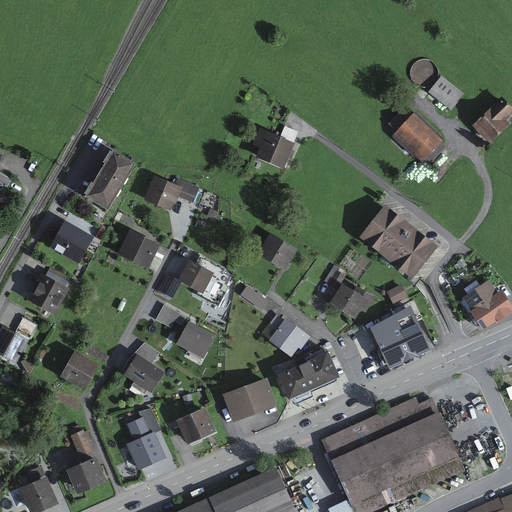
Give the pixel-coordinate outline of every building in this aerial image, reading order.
[(464,94),(442,75),(439,79),(429,92),(451,110),(464,94)] [(511,107),(502,97),(473,126),(490,144),(511,125),(507,120),(511,115),(511,107)] [(445,139),(416,112),(411,116),(404,109),(389,124),(396,131),(393,134),(422,162),(424,160),(430,165),(446,147),(441,143),(445,139)] [(256,158),(284,170),(295,144),(260,129),(253,145),(260,148),(256,158)] [(108,211),(137,164),(113,150),(112,152),(110,151),(103,163),(105,164),(93,184),(91,183),(84,194),(86,195),(85,197),(108,211)] [(0,196),(2,197),(12,180),(0,172),(0,164),(3,155),(0,154),(0,196)] [(176,204),(180,198),(194,204),(200,188),(178,178),(175,185),(154,176),(144,201),(171,212),(174,204),(176,204)] [(438,247),(385,205),(359,238),(413,280),(438,247)] [(65,221),(49,248),(78,265),(94,237),(65,221)] [(161,245),(130,230),(117,255),(149,270),(161,245)] [(297,249),(270,233),(258,256),(285,270),(297,249)] [(199,265),(190,260),(179,280),(178,281),(182,283),(198,291),(196,295),(213,305),(219,294),(219,282),(225,270),(203,258),(199,265)] [(337,270),(328,284),(337,290),(346,276),(337,270)] [(27,300),(55,316),(70,290),(42,274),(27,300)] [(179,280),(168,274),(158,291),(173,300),(182,283),(178,281),(179,280)] [(502,298),(489,280),(463,299),(464,300),(461,302),(469,314),(471,312),(481,326),(496,315),(490,306),(502,298)] [(354,291),(342,284),(330,304),(355,320),(361,310),(366,313),(376,297),(357,286),(354,291)] [(261,310),(268,301),(247,285),(240,295),(261,310)] [(401,285),(387,292),(394,305),(408,297),(401,285)] [(415,300),(404,304),(409,315),(419,310),(415,300)] [(186,317),(164,305),(156,320),(171,328),(174,321),(182,325),(186,317)] [(311,337),(286,318),(285,320),(277,315),(270,325),(277,331),(269,342),(291,358),(299,348),(301,350),(311,337)] [(0,331),(0,355),(16,364),(37,326),(23,318),(16,333),(3,326),(0,331)] [(216,337),(190,321),(176,345),(204,359),(216,337)] [(420,333),(384,350),(389,364),(397,367),(426,354),(428,348),(420,333)] [(125,373),(124,375),(152,393),(165,373),(153,364),(160,353),(145,343),(129,359),(122,371),(125,373)] [(110,356),(88,344),(84,351),(106,363),(110,356)] [(99,366),(75,351),(60,377),(85,391),(99,366)] [(336,379),(340,377),(328,351),(310,361),(278,375),(290,400),(293,399),(336,379)] [(267,379),(223,395),(234,422),(278,407),(267,379)] [(336,379),(293,399),(296,405),(314,397),(312,392),(337,381),(336,379)] [(191,394),(183,396),(185,406),(193,404),(191,394)] [(354,511),(375,511),(463,470),(432,398),(419,404),(416,397),(321,439),(348,499),(354,511)] [(217,433),(206,408),(176,420),(188,445),(217,433)] [(78,455),(91,449),(84,430),(70,436),(78,455)] [(70,471),(78,491),(103,481),(95,461),(70,471)] [(181,511),(290,511),(296,509),(276,467),(181,511)] [(19,489),(29,511),(40,511),(59,504),(47,477),(19,489)] [(354,511),(348,499),(326,510),(327,511),(354,511)] [(511,511),(511,503),(503,506),(504,509),(505,511),(511,511)]
